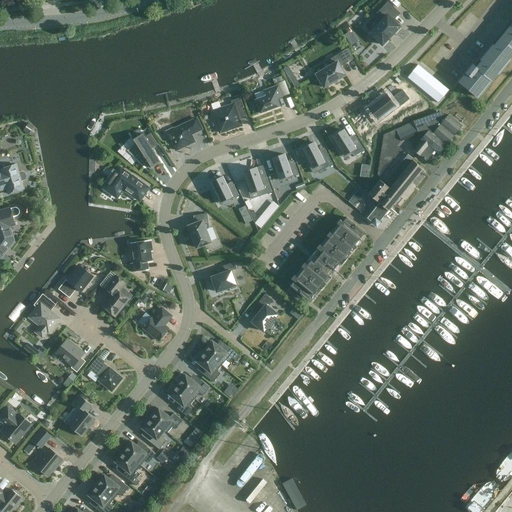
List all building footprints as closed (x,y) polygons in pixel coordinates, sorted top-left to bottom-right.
[(400,14),(388,2),(377,13),(384,20),(370,33),(382,45),(400,27),(393,21),(400,14)] [(511,31),(464,90),(481,104),(511,65),(511,31)] [(358,42),(355,37),(349,42),(352,46),(358,42)] [(354,59),(348,49),(327,61),(331,66),(316,75),(324,88),(346,75),(341,67),(354,59)] [(414,75),(419,69),(416,66),(411,72),(414,75)] [(417,78),(422,72),(419,69),(414,75),(417,78)] [(297,80),(291,71),(286,74),(285,75),(291,84),(292,83),(297,80)] [(409,81),(414,75),(411,72),(406,78),(409,81)] [(421,80),(425,74),(422,72),(417,78),(421,80)] [(424,83),(429,77),(425,74),(421,80),(424,83)] [(412,83),(417,78),(414,75),(409,81),(412,83)] [(427,86),(432,80),(429,77),(424,83),(427,86)] [(416,86),(421,80),(417,78),(412,83),(416,86)] [(419,89),(424,83),(421,80),(416,86),(419,89)] [(430,88),(435,83),(432,80),(427,86),(430,88)] [(422,92),(427,86),(424,83),(419,89),(422,92)] [(434,91),(439,85),(435,83),(430,88),(434,91)] [(437,94),(442,88),(439,85),(434,91),(437,94)] [(261,114),(280,107),(277,99),(283,97),(279,86),(255,94),(257,100),(256,100),(261,114)] [(426,94),(430,88),(427,86),(422,92),(426,94)] [(429,97),(434,91),(430,88),(426,94),(429,97)] [(442,88),(437,94),(440,97),(445,91),(442,88)] [(370,108),(378,119),(389,111),(391,114),(411,99),(403,89),(391,99),(388,95),(370,108)] [(432,100),(437,94),(434,91),(429,97),(432,100)] [(437,94),(432,100),(436,103),(440,97),(437,94)] [(240,120),(247,118),(240,98),(231,101),(232,105),(221,109),(219,102),(211,105),(214,111),(213,112),(220,133),(242,126),(240,120)] [(448,117),(441,112),(414,122),(419,132),(430,129),(449,144),(463,127),(449,115),(448,117)] [(171,139),(177,151),(195,142),(191,135),(202,130),(197,119),(174,130),(174,129),(166,132),(170,139),(171,139)] [(440,155),(449,144),(430,129),(422,140),(423,142),(415,152),(427,161),(435,151),(440,155)] [(397,146),(402,142),(396,130),(384,137),(397,146)] [(339,132),(330,138),(338,150),(335,151),(339,157),(351,150),(352,151),(357,148),(351,138),(346,142),(339,132)] [(149,163),(152,169),(161,163),(152,149),(158,145),(150,134),(145,137),(143,134),(134,140),(136,143),(128,151),(127,150),(127,151),(137,160),(138,160),(137,159),(140,158),(145,166),(149,163)] [(413,159),(397,146),(384,137),(379,175),(391,186),(413,159)] [(312,144),(302,148),(308,161),(305,162),(308,169),(321,163),(321,165),(327,162),(322,152),(317,155),(312,144)] [(282,154),(271,158),(276,171),(274,172),(277,179),(289,174),(290,175),(296,173),(292,163),(286,165),(282,154)] [(389,211),(423,169),(414,161),(391,189),(381,180),(369,195),(375,200),(373,212),(367,219),(373,223),(372,224),(377,228),(381,223),(380,222),(388,211),(389,211)] [(23,172),(19,173),(16,165),(1,170),(1,171),(0,171),(0,190),(7,189),(9,194),(24,189),(21,181),(25,180),(27,177),(25,173),(23,172)] [(148,189),(120,168),(105,189),(117,198),(123,189),(140,200),(148,189)] [(255,168),(244,172),(249,185),(247,186),(249,193),(262,188),(263,190),(269,187),(265,177),(259,179),(255,168)] [(222,177),(212,182),(219,195),(217,196),(220,202),(232,195),(233,197),(239,194),(233,184),(228,187),(222,177)] [(366,194),(359,189),(357,193),(363,198),(366,194)] [(246,206),(239,210),(243,217),(249,214),(246,206)] [(18,208),(16,208),(14,208),(10,209),(10,208),(0,211),(0,254),(2,257),(12,243),(8,228),(16,226),(13,218),(17,217),(18,216),(20,214),(20,213),(20,211),(19,209),(18,208)] [(195,225),(189,227),(197,248),(211,243),(206,229),(210,228),(207,214),(193,216),(195,225)] [(432,214),(426,221),(448,239),(454,232),(432,214)] [(335,271),(345,258),(366,233),(347,218),(317,256),(319,258),(315,263),(312,261),(291,286),(310,301),(331,276),(328,274),(332,268),(335,271)] [(463,239),(457,246),(480,264),(486,257),(463,239)] [(131,264),(132,272),(149,270),(148,262),(152,262),(151,252),(153,251),(151,241),(131,244),(132,244),(135,264),(131,264)] [(255,257),(250,253),(246,258),(250,262),(255,257)] [(238,269),(235,262),(224,266),(226,273),(212,278),(218,292),(237,285),(232,271),(238,269)] [(77,289),(81,293),(94,277),(81,267),(80,267),(82,268),(70,283),(69,282),(68,282),(66,280),(59,290),(70,298),(77,289)] [(103,306),(116,317),(129,300),(119,292),(126,284),(116,276),(105,289),(112,295),(103,306)] [(163,291),(169,294),(173,286),(167,283),(163,291)] [(139,300),(145,305),(151,297),(145,293),(139,300)] [(47,332),(49,333),(60,319),(48,309),(53,303),(43,295),(34,305),(38,308),(30,318),(41,327),(36,333),(43,338),(47,332)] [(263,310),(253,322),(264,332),(268,327),(271,329),(275,323),(273,322),(278,315),(268,308),(274,301),(266,295),(257,305),(263,310)] [(140,323),(145,327),(144,328),(159,341),(169,329),(164,326),(172,317),(162,309),(155,318),(153,317),(152,318),(147,314),(140,323)] [(84,353),(68,340),(57,353),(73,366),(71,368),(77,373),(86,362),(80,357),(84,353)] [(205,352),(222,366),(226,360),(230,363),(233,359),(236,362),(241,357),(228,346),(224,351),(211,340),(206,347),(208,348),(205,352)] [(42,346),(38,351),(34,356),(39,360),(47,350),(42,346)] [(218,371),(222,366),(205,352),(202,355),(200,354),(195,360),(208,371),(204,375),(213,383),(221,374),(218,371)] [(105,361),(99,356),(88,369),(101,379),(99,381),(112,392),(123,379),(109,368),(106,372),(101,367),(105,361)] [(242,362),(247,367),(250,364),(245,359),(242,362)] [(178,385),(195,399),(199,394),(203,396),(210,387),(201,380),(197,384),(184,374),(179,380),(181,381),(178,385)] [(64,383),(69,387),(73,381),(69,377),(64,383)] [(191,405),(195,399),(178,385),(175,389),(173,388),(168,394),(181,404),(177,409),(187,416),(194,407),(191,405)] [(87,395),(92,399),(96,394),(91,390),(87,395)] [(93,407),(80,397),(75,403),(82,410),(69,426),(82,437),(96,420),(87,413),(93,407)] [(151,419),(165,431),(168,433),(173,427),(176,430),(183,421),(174,413),(170,418),(157,407),(152,414),(154,415),(151,419)] [(18,415),(18,416),(8,408),(0,417),(0,420),(8,427),(3,433),(16,443),(31,425),(18,415)] [(42,424),(46,427),(50,423),(46,419),(42,424)] [(161,436),(165,431),(151,419),(148,422),(146,421),(141,427),(154,437),(150,442),(160,450),(167,441),(161,436)] [(203,433),(196,428),(193,432),(200,437),(203,433)] [(43,429),(33,441),(42,448),(52,436),(43,429)] [(124,452),(141,466),(146,461),(149,463),(156,454),(147,447),(143,451),(130,441),(125,447),(127,448),(124,452)] [(29,455),(33,450),(28,446),(24,451),(29,455)] [(63,460),(49,449),(35,466),(49,477),(57,467),(63,460)] [(161,454),(167,459),(170,455),(164,451),(161,454)] [(137,471),(141,466),(124,452),(121,456),(119,454),(114,461),(127,471),(123,476),(136,486),(140,481),(137,478),(140,474),(137,471)] [(242,489),(267,459),(260,453),(235,483),(242,489)] [(163,463),(167,459),(161,454),(158,459),(163,463)] [(248,487),(251,490),(263,476),(260,473),(248,487)] [(97,485),(114,499),(119,494),(122,497),(129,488),(120,480),(116,485),(103,474),(98,480),(100,482),(97,485)] [(110,505),(114,499),(97,485),(94,489),(92,488),(87,494),(100,504),(96,509),(100,511),(109,511),(113,507),(110,505)] [(154,491),(148,486),(142,493),(148,498),(154,491)] [(7,494),(0,488),(0,509),(3,511),(10,511),(22,498),(11,489),(7,494)]
